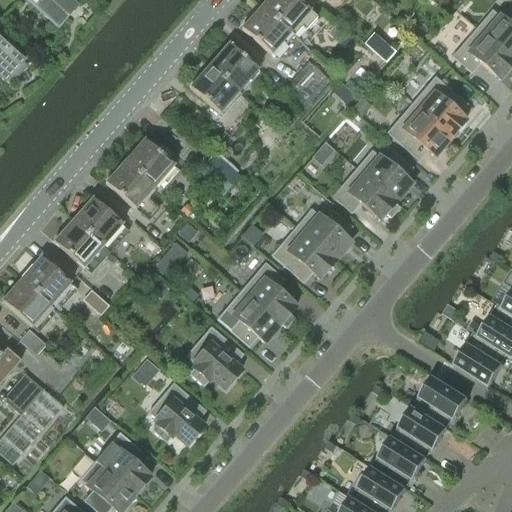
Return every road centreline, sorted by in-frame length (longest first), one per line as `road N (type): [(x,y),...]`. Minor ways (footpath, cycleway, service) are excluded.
road 1 (residential): [(0,249),(219,0)]
road 2 (residential): [(362,323),(200,511)]
road 3 (residential): [(511,148),(362,323)]
road 4 (residential): [(362,323),(511,420)]
